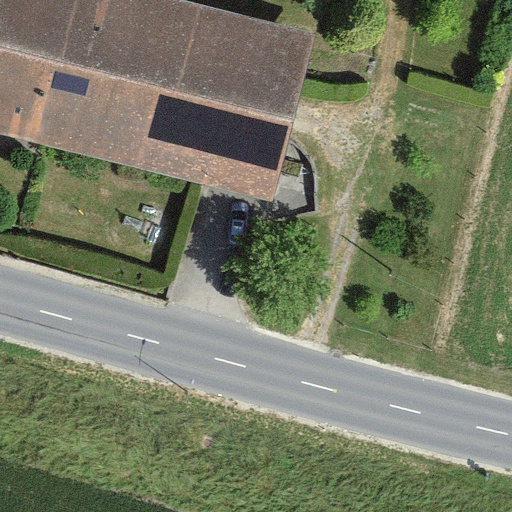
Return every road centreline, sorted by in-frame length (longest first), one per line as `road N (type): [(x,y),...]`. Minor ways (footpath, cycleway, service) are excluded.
road 1 (tertiary): [(0,295),(511,428)]
road 2 (unknown): [(300,373),(366,148)]
